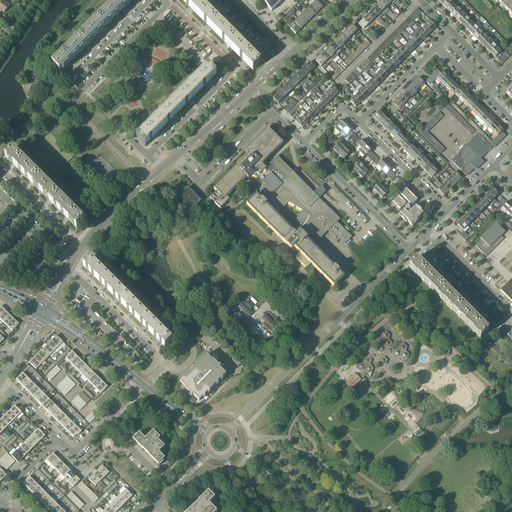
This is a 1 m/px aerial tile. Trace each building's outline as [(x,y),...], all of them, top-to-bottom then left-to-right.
[(116,0),(98,19),(89,28),(64,53),(52,65),(60,72),(71,60),(89,43),(132,0),(116,0)] [(182,0),(249,66),(253,71),(260,63),(197,0),(182,0)] [(263,0),(271,12),(282,0),(263,0)] [(445,0),(441,4),(446,9),(452,3),(448,0),(445,0)] [(511,0),(496,0),(511,15),(511,0)] [(6,1),(6,2),(0,9),(0,13),(2,11),(4,13),(11,5),(6,1)] [(316,1),(310,6),(314,9),(315,8),(318,12),(322,8),(316,1)] [(379,4),(376,7),(381,12),(386,7),(380,1),(378,3),(379,4)] [(446,9),(450,13),(456,8),(452,3),(446,9)] [(310,6),(307,9),(311,12),(310,13),(313,17),(318,12),(315,8),(314,9),(310,6)] [(372,8),(371,10),(377,16),(381,12),(376,7),(374,9),(372,8)] [(450,13),(455,18),(461,12),(456,8),(450,13)] [(307,9),(302,14),(309,21),(313,17),(310,13),(311,12),(307,9)] [(370,13),(367,16),(372,21),(377,16),(371,10),(369,12),(370,13)] [(455,18),(459,22),(465,17),(461,12),(455,18)] [(302,14),(297,19),(300,23),(301,22),(305,25),(309,21),(302,14)] [(363,17),(361,19),(368,26),(370,28),(374,23),(372,21),(367,16),(365,18),(363,17)] [(459,22),(464,27),(469,21),(465,17),(459,22)] [(297,19),(294,22),(297,26),(296,27),(300,30),(305,25),(301,22),(300,23),(297,19)] [(368,26),(361,19),(360,21),(361,22),(358,25),(363,30),(368,26)] [(426,26),(431,32),(436,27),(430,21),(429,20),(424,24),(426,26)] [(464,27),(468,31),(474,25),(469,21),(464,27)] [(297,26),(294,22),(289,28),(295,34),(300,30),(296,27),(297,26)] [(468,31),(473,35),(478,30),(480,28),(475,24),(474,25),(468,31)] [(359,33),(352,25),(349,28),(348,27),(346,29),(353,35),(355,37),(359,33)] [(426,26),(421,31),(427,36),(431,32),(426,26)] [(345,32),(343,35),(348,40),(353,35),(346,29),(344,31),(345,32)] [(473,35),(477,40),(483,34),(478,30),(473,35)] [(421,31),(417,35),(422,40),(427,36),(421,31)] [(477,40),(482,44),(487,39),(489,37),(487,35),(485,37),(483,34),(477,40)] [(339,36),(337,38),(343,44),(348,40),(343,35),(340,37),(339,36)] [(417,35),(412,39),(418,45),(422,40),(417,35)] [(336,41),(334,44),(339,49),(343,44),(337,38),(335,40),(336,41)] [(412,39),(408,44),(413,50),(418,45),(412,39)] [(482,44),(486,49),(492,43),(487,39),(482,44)] [(486,49),(491,53),(496,48),(492,43),(486,49)] [(328,47),(334,53),(337,56),(341,51),(339,49),(334,44),(331,46),(330,45),(328,47)] [(408,44),(403,48),(409,54),(413,50),(408,44)] [(327,50),(325,53),(330,58),(334,53),(328,47),(326,49),(327,50)] [(403,48),(399,53),(404,58),(409,54),(403,48)] [(495,58),(501,52),(496,48),(491,53),(495,58)] [(321,54),(319,56),(325,63),(327,64),(331,60),(330,58),(325,53),(322,55),(321,54)] [(399,53),(394,57),(400,63),(404,58),(399,53)] [(325,63),(319,56),(317,58),(318,59),(315,62),(321,67),(325,63)] [(394,57),(390,62),(396,67),(400,63),(394,57)] [(305,64),(303,66),(310,72),(314,68),(309,62),(306,65),(305,64)] [(390,62),(385,66),(391,72),(396,67),(390,62)] [(208,66),(163,112),(137,138),(144,146),(216,74),(208,66)] [(303,69),(300,72),(305,77),(310,72),(303,66),(302,68),(303,69)] [(385,66),(381,70),(387,76),(391,72),(385,66)] [(377,75),(382,80),(387,76),(381,70),(379,68),(375,73),(377,75)] [(429,86),(437,78),(436,78),(441,74),(437,70),(425,81),(429,86)] [(296,73),(295,75),(301,81),(305,77),(300,72),(297,74),(296,73)] [(437,78),(441,82),(447,76),(443,72),(441,74),(436,78),(437,78)] [(294,78),(291,81),(296,86),(299,83),(300,85),(302,83),(301,81),(295,75),(292,77),(294,78)] [(377,75),(372,79),(378,85),(382,80),(377,75)] [(441,82),(445,87),(451,80),(447,76),(441,82)] [(418,78),(414,82),(420,89),(424,85),(418,78)] [(372,79),(368,84),(373,89),(378,85),(372,79)] [(445,87),(449,91),(456,85),(451,80),(445,87)] [(287,82),(285,84),(292,90),(296,86),(291,81),(288,83),(287,82)] [(414,82),(409,87),(416,93),(420,89),(414,82)] [(285,87),(282,90),(289,96),(293,92),(292,90),(285,84),(283,86),(285,87)] [(368,84),(363,88),(369,94),(373,89),(368,84)] [(337,91),(333,87),(331,85),(326,90),(328,92),(334,97),(338,93),(337,91)] [(449,91),(454,95),(461,88),(460,89),(456,85),(449,91)] [(357,91),(359,93),(365,98),(369,94),(363,88),(362,87),(357,91)] [(409,87),(405,91),(412,97),(416,93),(409,87)] [(455,94),(459,98),(465,92),(461,88),(454,95),(455,94)] [(278,91),(276,93),(284,101),(289,96),(282,90),(279,92),(278,91)] [(405,91),(401,95),(407,102),(412,97),(405,91)] [(328,92),(324,96),(329,102),(334,97),(328,92)] [(459,98),(463,103),(469,96),(465,92),(459,98)] [(284,101),(276,93),(274,95),(275,96),(273,99),(279,106),(284,101)] [(359,93),(354,97),(360,103),(365,98),(359,93)] [(401,95),(397,99),(403,106),(407,102),(401,95)] [(324,96),(319,101),(325,106),(329,102),(324,96)] [(463,103),(467,107),(474,100),(469,96),(463,103)] [(360,103),(354,97),(350,102),(355,107),(360,103)] [(392,104),(393,104),(398,110),(399,110),(403,106),(397,99),(392,104)] [(467,107),(472,111),(478,105),(474,100),(467,107)] [(319,101),(315,105),(320,111),(325,106),(319,101)] [(315,105),(310,109),(316,115),(320,111),(315,105)] [(472,111),(476,115),(482,109),(478,105),(472,111)] [(308,110),(309,111),(306,114),(312,119),(316,115),(310,109),(309,108),(308,110)] [(476,115),(480,120),(487,113),(482,109),(476,115)] [(373,117),(378,122),(384,115),(380,111),(373,117)] [(480,120),(484,124),(491,118),(487,113),(480,120)] [(306,114),(301,118),(307,124),(312,119),(306,114)] [(378,122),(382,126),(388,120),(384,115),(378,122)] [(295,121),(297,123),(302,129),(307,124),(301,118),(301,119),(299,116),(295,121)] [(382,126),(386,130),(392,124),(394,122),(390,118),(388,120),(382,126)] [(484,124),(489,128),(495,122),(491,118),(484,124)] [(338,126),(342,130),(348,125),(344,120),(341,122),(338,126)] [(489,128),(493,132),(499,126),(495,122),(489,128)] [(386,130),(390,134),(397,128),(392,124),(386,130)] [(342,130),(347,135),(350,132),(353,129),(348,125),(342,130)] [(419,132),(423,137),(427,132),(429,130),(425,126),(419,132)] [(493,132),(497,137),(502,132),(504,130),(499,126),(493,132)] [(294,247),(301,254),(300,254),(299,254),(296,257),(296,258),(294,260),(304,269),(306,267),(306,268),(310,264),(310,263),(334,287),(344,277),(334,267),(313,245),(327,231),(335,239),(337,237),(345,244),(349,240),(334,225),(340,219),(339,219),(314,194),(313,194),(277,158),(278,157),(273,162),(269,158),(283,144),(268,128),(245,151),(247,155),(214,189),(216,192),(210,198),(220,209),(230,200),(227,197),(246,177),(248,179),(250,177),(253,175),(262,183),(257,188),(265,196),(261,199),(256,194),(246,205),(291,250),(294,247)] [(390,134),(394,139),(401,132),(397,128),(390,134)] [(393,140),(398,144),(404,138),(400,133),(401,132),(394,139),(393,140)] [(497,137),(490,144),(494,148),(506,136),(502,132),(497,137)] [(478,134),(474,138),(481,145),(485,141),(478,134)] [(398,144),(402,148),(411,140),(406,136),(404,138),(398,144)] [(474,138),(468,144),(475,150),(481,145),(474,138)] [(358,146),(362,150),(368,145),(363,140),(361,142),(358,146)] [(402,148),(406,153),(413,146),(415,144),(411,140),(402,148)] [(489,146),(485,141),(481,145),(485,150),(489,146)] [(334,151),(338,154),(345,148),(339,143),(333,149),(334,151)] [(468,144),(460,152),(467,159),(471,155),(475,150),(468,144)] [(364,157),(366,155),(370,151),(372,149),(368,145),(362,150),(360,153),(364,157)] [(481,145),(475,150),(480,155),(485,150),(481,145)] [(345,148),(338,154),(343,160),(350,153),(347,151),(350,149),(347,146),(345,148)] [(406,153),(411,157),(417,150),(413,146),(406,153)] [(13,149),(5,156),(7,159),(8,160),(10,161),(10,162),(11,163),(13,164),(17,168),(18,169),(18,170),(19,170),(20,171),(21,172),(23,174),(25,177),(26,177),(28,179),(29,180),(29,181),(31,182),(33,185),(35,186),(36,187),(37,188),(38,189),(39,190),(41,192),(43,194),(43,195),(44,195),(46,197),(47,198),(48,200),(49,200),(53,204),(54,205),(55,206),(56,207),(57,208),(59,210),(61,212),(62,213),(63,215),(64,215),(65,216),(66,218),(69,220),(70,222),(72,223),(73,224),(73,225),(74,226),(77,228),(84,220),(80,217),(82,215),(78,212),(77,211),(76,210),(75,209),(74,210),(66,203),(63,199),(64,197),(61,194),(59,193),(58,192),(58,191),(57,191),(56,192),(48,185),(45,181),(46,180),(46,179),(43,176),(41,175),(40,174),(40,173),(39,173),(38,174),(31,167),(27,163),(28,162),(25,158),(24,157),(23,156),(22,155),(20,156),(13,149)] [(411,157),(415,161),(421,155),(417,150),(411,157)] [(475,150),(471,155),(475,160),(480,155),(475,150)] [(460,152),(456,156),(463,163),(467,159),(460,152)] [(415,161),(419,165),(425,159),(421,155),(415,161)] [(471,155),(467,159),(474,166),(478,162),(475,160),(471,155)] [(451,161),(458,168),(463,163),(456,156),(451,161)] [(377,165),(382,170),(387,164),(383,159),(381,162),(377,165)] [(419,165),(423,170),(430,163),(425,159),(419,165)] [(467,159),(463,163),(469,170),(474,166),(467,159)] [(353,169),(358,174),(366,166),(364,164),(362,167),(359,164),(360,163),(359,161),(354,166),(355,168),(353,169)] [(423,170),(427,174),(434,167),(430,163),(423,170)] [(463,163),(458,168),(465,175),(469,170),(463,163)] [(382,170),(386,174),(390,171),(392,169),(387,164),(382,170)] [(366,166),(358,174),(362,179),(370,171),(366,166)] [(434,167),(427,174),(432,178),(433,177),(435,175),(437,173),(438,172),(434,167)] [(454,173),(450,177),(456,183),(461,179),(454,173)] [(444,180),(446,181),(452,188),(456,183),(450,177),(448,175),(444,180)] [(446,181),(442,185),(448,192),(452,188),(446,181)] [(188,191),(186,189),(179,182),(167,193),(176,202),(175,203),(187,215),(201,201),(189,189),(188,191)] [(373,189),(377,194),(383,188),(379,184),(373,189)] [(448,192),(442,185),(437,190),(444,196),(448,192)] [(383,188),(377,194),(382,198),(388,193),(383,188)] [(399,195),(403,199),(409,193),(405,189),(399,195)] [(493,189),(488,194),(494,199),(498,195),(493,189)] [(403,199),(407,203),(413,197),(409,193),(403,199)] [(488,194),(484,198),(489,204),(494,199),(488,194)] [(392,203),(396,207),(402,201),(398,197),(392,203)] [(413,197),(407,203),(411,207),(417,201),(413,197)] [(484,198),(479,202),(485,208),(489,204),(484,198)] [(402,201),(396,207),(400,211),(406,205),(402,201)] [(479,202),(475,207),(480,212),(485,208),(479,202)] [(502,208),(506,212),(511,207),(507,202),(502,208)] [(423,214),(422,213),(420,212),(421,211),(418,208),(417,209),(415,206),(411,210),(413,213),(410,217),(403,210),(399,214),(402,217),(401,218),(404,221),(405,220),(411,226),(414,223),(415,224),(418,221),(417,220),(423,214)] [(475,207),(470,211),(476,217),(480,212),(475,207)] [(470,211),(466,216),(471,221),(476,217),(470,211)] [(466,216),(461,220),(467,226),(471,221),(466,216)] [(457,225),(459,228),(462,230),(467,226),(461,220),(457,225)] [(475,246),(480,251),(486,257),(503,239),(500,237),(504,233),(495,223),(480,239),(481,240),(475,246)] [(462,234),(457,230),(455,232),(465,242),(470,237),(464,231),(462,234)] [(35,259),(26,267),(29,271),(32,268),(33,267),(34,267),(36,265),(41,270),(44,266),(45,267),(48,263),(47,261),(45,260),(44,258),(40,255),(35,259)] [(83,266),(165,347),(172,340),(90,259),(83,266)] [(408,267),(416,275),(480,338),(488,331),(480,323),(482,321),(481,320),(480,320),(479,319),(479,318),(478,318),(478,317),(477,315),(478,319),(477,320),(463,306),(464,305),(468,306),(468,305),(465,305),(465,304),(464,304),(462,301),(459,303),(444,287),(446,285),(445,285),(445,284),(444,284),(443,283),(443,282),(442,281),(442,280),(441,280),(442,283),(441,284),(427,270),(428,269),(431,270),(431,269),(429,269),(429,268),(426,265),(424,267),(416,259),(408,267)] [(511,278),(500,291),(511,302),(511,278)] [(244,294),(235,303),(237,305),(245,296),(244,294)] [(238,306),(249,316),(253,313),(250,310),(253,307),(247,301),(244,304),(242,302),(238,306)] [(229,317),(241,328),(247,322),(236,310),(229,317)] [(0,316),(0,319),(3,322),(9,315),(5,311),(0,316)] [(3,322),(8,327),(14,320),(9,315),(3,322)] [(262,326),(268,331),(271,328),(272,330),(276,326),(265,315),(261,319),(265,323),(262,326)] [(14,320),(8,327),(12,331),(19,325),(14,320)] [(245,334),(255,344),(261,338),(251,328),(245,334)] [(400,357),(403,360),(407,359),(408,355),(405,351),(406,347),(403,344),(399,345),(398,349),(393,351),(390,347),(391,344),(391,343),(388,340),(389,336),(386,332),(382,333),(381,338),(376,339),(375,343),(379,346),(377,351),(381,354),(385,353),(388,356),(392,355),(396,358),(400,357)] [(261,341),(263,343),(259,348),(261,349),(275,335),(273,333),(268,338),(266,336),(261,341)] [(56,336),(51,341),(55,344),(58,348),(63,343),(56,336)] [(51,341),(48,345),(54,351),(58,348),(55,344),(51,341)] [(48,345),(43,349),(49,356),(54,351),(48,345)] [(43,349),(38,354),(45,361),(49,356),(43,349)] [(446,349),(443,350),(442,350),(441,354),(444,357),(448,356),(449,352),(446,349)] [(65,359),(69,362),(76,356),(71,351),(68,355),(69,356),(65,359)] [(38,354),(34,358),(41,365),(45,361),(38,354)] [(190,372),(187,375),(180,382),(186,388),(185,389),(189,392),(199,401),(203,398),(202,397),(208,390),(209,391),(216,385),(215,384),(221,377),(222,378),(226,375),(220,368),(220,367),(213,361),(206,355),(203,359),(196,365),(190,372)] [(69,362),(74,367),(81,361),(76,356),(69,362)] [(378,363),(381,366),(386,365),(387,360),(384,357),(379,358),(378,363)] [(41,365),(34,358),(29,363),(36,370),(41,365)] [(363,359),(357,361),(358,364),(356,368),(360,372),(364,370),(364,371),(360,375),(362,378),(367,374),(371,373),(373,368),(369,365),(371,361),(367,358),(363,359)] [(74,367),(79,372),(86,366),(81,361),(74,367)] [(79,372),(83,376),(89,369),(86,366),(79,372)] [(83,376),(87,381),(94,374),(89,369),(83,376)] [(16,380),(21,385),(27,378),(22,373),(16,380)] [(87,381),(92,386),(99,379),(94,374),(87,381)] [(345,383),(351,389),(361,380),(355,374),(345,383)] [(21,385),(24,388),(31,382),(27,378),(21,385)] [(92,386),(96,389),(103,382),(99,379),(92,386)] [(24,388),(29,393),(36,387),(31,382),(24,388)] [(103,382),(96,389),(101,394),(107,387),(103,382)] [(29,393),(34,398),(41,391),(36,387),(29,393)] [(34,398),(38,402),(44,395),(41,391),(34,398)] [(77,396),(82,400),(86,404),(90,400),(82,392),(77,396)] [(38,402),(42,407),(49,400),(44,395),(38,402)] [(42,407),(47,411),(54,405),(49,400),(42,407)] [(47,411),(51,415),(58,408),(54,405),(47,411)] [(15,406),(10,411),(17,417),(22,413),(15,406)] [(51,415),(56,420),(63,413),(58,408),(51,415)] [(10,411),(6,414),(13,421),(17,417),(10,411)] [(56,420),(61,425),(68,418),(63,413),(56,420)] [(6,414),(1,419),(8,426),(13,421),(6,414)] [(61,425),(64,429),(71,422),(68,418),(61,425)] [(1,419),(0,420),(0,427),(3,431),(8,426),(1,419)] [(64,429),(69,434),(76,427),(71,422),(64,429)] [(76,427),(69,434),(74,438),(77,434),(78,435),(81,432),(76,427)] [(38,429),(33,434),(40,441),(45,436),(38,429)] [(139,433),(136,436),(133,439),(142,449),(143,449),(149,455),(148,455),(158,465),(164,458),(158,452),(164,447),(158,440),(160,438),(153,431),(146,438),(145,439),(139,433)] [(33,434),(30,438),(36,445),(40,441),(33,434)] [(30,438),(25,443),(31,449),(36,445),(30,438)] [(25,443),(20,448),(26,454),(31,449),(25,443)] [(20,448),(16,451),(23,458),(26,454),(20,448)] [(23,458),(16,451),(11,456),(18,463),(23,458)] [(46,460),(51,465),(58,459),(53,454),(46,460)] [(51,465),(55,469),(62,462),(58,459),(51,465)] [(55,469),(60,474),(66,467),(62,462),(55,469)] [(102,466),(98,470),(105,477),(109,473),(102,466)] [(60,474),(65,479),(71,472),(66,467),(60,474)] [(98,470),(94,474),(100,481),(105,477),(98,470)] [(65,479),(68,482),(75,476),(71,472),(65,479)] [(100,481),(94,474),(89,480),(95,486),(100,481)] [(75,476),(68,482),(73,487),(80,481),(75,476)] [(23,484),(27,488),(34,482),(29,477),(23,484)] [(27,488),(31,492),(38,486),(34,482),(27,488)] [(31,492),(36,497),(43,490),(38,486),(31,492)] [(126,489),(120,494),(127,501),(132,496),(126,489)] [(36,497),(41,502),(47,495),(43,490),(36,497)] [(216,511),(209,504),(215,499),(211,495),(208,492),(199,502),(193,508),(192,508),(188,511),(216,511)] [(120,494),(117,498),(123,505),(127,501),(120,494)] [(41,502),(44,506),(51,499),(47,495),(41,502)] [(117,498),(112,503),(119,510),(123,505),(117,498)] [(44,506),(49,511),(56,504),(51,499),(44,506)] [(112,503),(107,508),(111,511),(116,511),(119,510),(112,503)]
